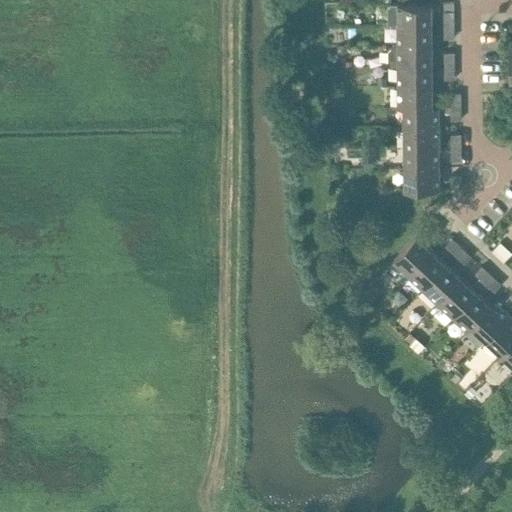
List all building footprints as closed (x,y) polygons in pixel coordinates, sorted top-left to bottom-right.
[(445,1),(445,25),(455,25),(455,10),(454,10),(454,2),(445,1)] [(392,24),(399,24),(399,25),(424,25),(432,25),(432,4),(399,4),(398,2),(391,2),(388,6),(388,21),(392,24)] [(399,25),(399,39),(399,44),(432,44),(432,25),(424,25),(399,25)] [(445,37),(455,37),(455,25),(445,25),(445,37)] [(392,65),(399,65),(432,65),(432,44),(399,44),(394,44),(388,50),(387,60),(392,65)] [(445,51),(445,64),(455,64),(455,51),(445,51)] [(445,78),(456,78),(455,64),(445,64),(445,78)] [(399,65),(399,85),(432,85),(432,65),(399,65)] [(387,76),(378,76),(378,85),(387,85),(387,76)] [(432,85),(399,85),(399,106),(405,106),(432,106),(432,85)] [(451,92),(451,105),(461,105),(461,92),(451,92)] [(452,119),(462,119),(461,105),(451,105),(445,105),(445,112),(451,113),(452,119)] [(432,106),(405,106),(405,107),(405,127),(439,127),(439,106),(432,106)] [(439,127),(405,127),(405,145),(439,145),(439,127)] [(452,133),(452,145),(462,145),(462,133),(452,133)] [(439,145),(405,145),(405,148),(405,163),(405,165),(405,167),(439,167),(439,160),(439,148),(439,145)] [(452,159),(462,159),(462,145),(452,145),(452,159)] [(439,167),(405,167),(405,188),(406,188),(409,188),(440,188),(439,167)] [(452,173),(452,187),(462,187),(462,173),(452,173)] [(436,235),(443,228),(433,218),(426,226),(436,235)] [(417,234),(394,259),(407,272),(431,248),(417,234)] [(446,245),(456,254),(463,246),(453,237),(446,245)] [(500,242),(492,250),(504,261),(511,253),(503,244),(500,242)] [(465,263),(473,256),(463,246),(456,254),(465,263)] [(431,248),(407,272),(422,285),(422,286),(424,287),(425,286),(432,278),(447,263),(444,260),(442,259),(431,248)] [(425,286),(424,287),(438,300),(460,275),(447,263),(432,278),(425,286)] [(476,272),(485,281),(492,274),(483,265),(476,272)] [(495,291),(502,284),(492,274),(485,281),(495,291)] [(460,275),(438,300),(439,301),(453,314),(453,315),(476,290),(460,275)] [(476,290),(453,315),(468,328),(471,324),(491,304),(477,291),(476,290)] [(491,304),(471,324),(473,325),(487,339),(510,314),(509,313),(500,305),(495,300),(491,304)] [(511,315),(510,314),(487,339),(502,353),(511,342),(511,315)] [(511,342),(502,353),(511,362),(511,342)]
